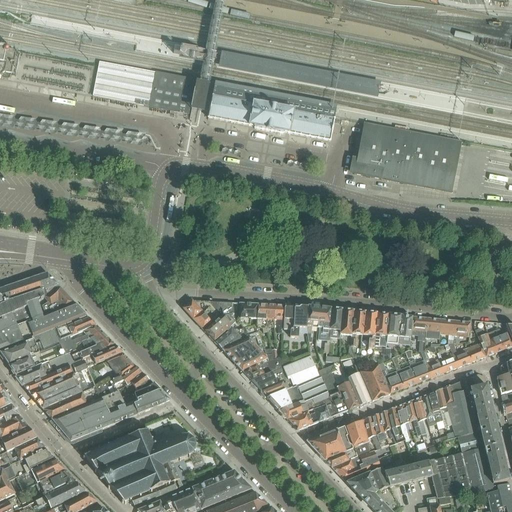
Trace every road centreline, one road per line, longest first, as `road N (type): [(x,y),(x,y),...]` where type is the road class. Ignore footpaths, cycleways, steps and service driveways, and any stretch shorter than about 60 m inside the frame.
road 1 (residential): [(511,317),(315,298),(154,295)]
road 2 (tertiary): [(511,222),(400,212),(289,182),(186,164),(166,168)]
road 3 (residential): [(487,363),(290,442)]
road 4 (residential): [(0,100),(156,128),(170,145),(166,168)]
road 5 (residential): [(65,259),(76,284),(176,390)]
road 6 (residential): [(166,168),(0,142)]
